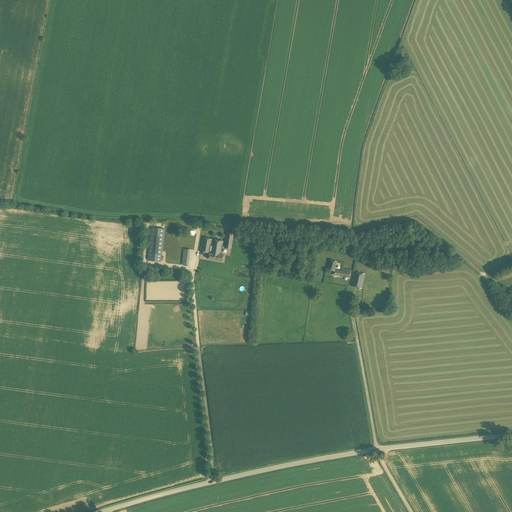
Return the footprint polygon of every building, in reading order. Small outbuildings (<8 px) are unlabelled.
[(161,262),(164,229),(151,227),(147,260),(161,262)] [(231,249),(234,233),(226,232),(224,248),(231,249)] [(177,234),(169,233),(166,262),(174,263),(177,234)] [(222,261),(223,256),(221,255),(223,240),(202,237),(200,251),(208,253),(208,258),(222,261)] [(188,265),(190,250),(183,249),(182,264),(188,265)] [(349,277),(350,272),(334,270),(336,261),(330,260),(327,269),(333,271),(333,275),(349,277)] [(361,288),(364,274),(354,271),(351,286),(361,288)]
